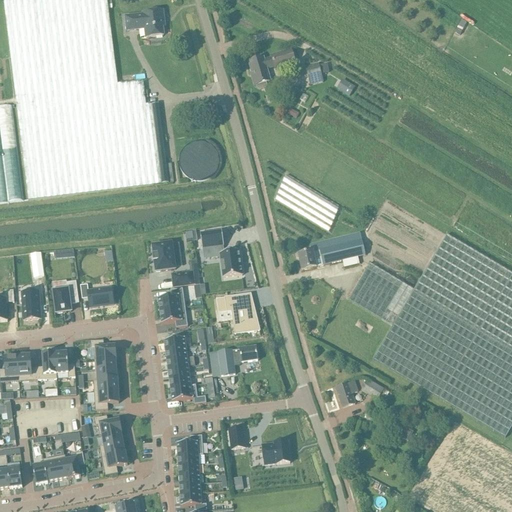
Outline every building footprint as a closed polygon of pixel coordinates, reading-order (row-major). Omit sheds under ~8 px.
[(25,0),(4,3),(11,60),(113,48),(107,0),(25,0)] [(143,16),(125,18),(127,32),(147,30),(148,39),(164,37),(162,23),(164,22),(163,12),(143,14),(143,16)] [(113,48),(11,60),(29,202),(168,185),(168,184),(174,183),(171,164),(166,165),(159,105),(149,106),(147,92),(144,92),(143,82),(117,85),(113,48)] [(263,59),(249,63),(252,74),(250,74),(254,87),(256,87),(256,86),(257,90),(260,91),(267,89),(267,87),(266,83),(270,82),(267,71),(274,69),(274,72),(296,65),(292,50),(270,57),(271,59),(264,60),(263,59)] [(318,65),(305,68),(309,80),(322,77),(321,75),(329,73),(327,65),(319,67),(318,65)] [(344,80),(338,89),(351,97),(356,88),(344,80)] [(0,204),(23,202),(13,106),(0,107),(0,204)] [(218,162),(218,158),(218,154),(217,150),(215,147),(213,144),(210,142),(207,140),(204,139),(200,138),(196,139),(193,139),(189,141),(186,143),(184,146),(182,150),(180,153),(180,157),(180,160),(181,164),(182,167),(185,170),(188,173),(191,175),(194,176),(198,177),(201,177),(205,176),(209,174),(212,172),(214,169),(216,165),(218,162)] [(511,252),(456,221),(452,227),(511,260),(511,252)] [(222,232),(200,235),(202,250),(214,248),(215,259),(221,258),(223,280),(242,277),(239,252),(223,255),(222,247),(224,247),(222,232)] [(312,253),(298,256),(302,272),(316,268),(315,261),(321,259),(323,267),(343,262),(344,269),(359,265),(357,259),(365,257),(360,234),(311,246),(312,253)] [(511,274),(446,236),(417,286),(511,342),(511,274)] [(154,257),(152,257),(153,264),(155,264),(156,273),(175,271),(172,245),(152,248),(154,257)] [(400,266),(377,252),(373,257),(397,271),(400,266)] [(44,279),(41,255),(31,256),(34,280),(44,279)] [(392,327),(373,361),(505,439),(511,427),(511,342),(417,286),(413,291),(369,265),(348,301),(392,327)] [(193,273),(172,276),(174,289),(195,286),(193,273)] [(67,289),(53,291),(56,315),(71,313),(70,305),(79,304),(76,283),(67,284),(67,289)] [(88,286),(80,287),(82,301),(89,300),(90,309),(114,306),(111,290),(88,293),(88,286)] [(172,298),(158,300),(160,313),(185,309),(183,290),(171,292),(172,298)] [(5,299),(0,299),(0,323),(8,323),(7,304),(15,303),(14,291),(5,292),(5,299)] [(39,293),(22,294),(24,322),(41,320),(39,293)] [(251,296),(216,301),(218,316),(232,314),(235,336),(260,333),(254,308),(253,308),(251,296)] [(185,309),(160,313),(162,325),(161,325),(161,326),(175,324),(176,330),(188,328),(185,309)] [(211,329),(206,330),(208,346),(216,345),(216,342),(213,342),(211,329)] [(185,340),(184,334),(168,336),(169,342),(185,340)] [(185,340),(164,343),(165,352),(186,350),(185,340)] [(104,342),(91,343),(91,350),(94,350),(94,361),(115,360),(116,360),(115,348),(104,349),(104,342)] [(218,354),(210,355),(213,379),(221,378),(236,376),(234,366),(242,365),(242,364),(258,362),(256,349),(240,351),(232,352),(218,354)] [(186,350),(165,352),(167,362),(187,359),(186,350)] [(55,355),(56,376),(57,376),(68,375),(68,380),(75,379),(75,366),(68,367),(67,354),(55,355)] [(43,369),(37,369),(38,382),(57,381),(57,376),(56,376),(55,355),(42,355),(43,369)] [(20,358),(18,358),(19,383),(38,382),(37,369),(31,370),(30,358),(27,358),(27,356),(20,357),(20,358)] [(6,371),(0,371),(0,380),(0,385),(19,383),(18,358),(5,359),(6,371)] [(187,359),(167,362),(168,372),(189,369),(187,359)] [(115,360),(94,361),(95,373),(97,372),(116,371),(115,360)] [(189,369),(168,372),(169,381),(190,378),(189,369)] [(116,371),(97,372),(98,382),(98,383),(117,381),(116,371)] [(190,378),(169,381),(170,391),(191,388),(191,387),(190,378)] [(98,382),(93,382),(94,394),(118,393),(117,381),(98,383),(98,382)] [(368,381),(361,392),(377,402),(380,396),(386,399),(389,395),(384,391),(384,390),(368,381)] [(355,383),(336,390),(342,410),(355,405),(352,395),(358,393),(355,383)] [(191,388),(170,391),(172,403),(194,401),(194,406),(206,405),(205,398),(198,399),(196,387),(191,387),(191,388)] [(59,398),(58,390),(46,390),(47,399),(59,398)] [(41,399),(41,391),(27,392),(28,400),(41,399)] [(118,393),(94,394),(95,413),(108,412),(108,405),(119,405),(118,393)] [(107,418),(94,420),(96,427),(98,427),(100,438),(102,438),(102,437),(121,434),(119,422),(108,424),(107,418)] [(243,430),(229,432),(231,451),(245,450),(243,430)] [(121,434),(102,437),(102,438),(104,447),(104,448),(123,444),(121,434)] [(190,444),(176,445),(176,446),(177,446),(178,458),(198,457),(199,457),(203,457),(202,437),(190,438),(190,444)] [(104,447),(100,448),(102,459),(125,455),(125,454),(123,444),(104,448),(104,447)] [(274,446),(262,447),(265,467),(277,466),(290,465),(287,444),(274,445),(274,446)] [(66,462),(69,480),(68,480),(69,481),(81,479),(79,468),(85,467),(83,454),(76,455),(76,460),(66,462)] [(125,455),(102,459),(105,477),(118,475),(117,469),(127,467),(125,454),(125,455)] [(65,457),(54,459),(58,482),(68,480),(69,480),(66,462),(65,457)] [(198,457),(178,458),(178,468),(199,466),(199,457),(198,457)] [(54,459),(43,461),(44,466),(48,484),(58,482),(54,459)] [(44,466),(33,468),(36,487),(48,485),(48,484),(44,466)] [(199,466),(178,468),(179,477),(200,476),(199,466)] [(20,470),(8,472),(10,490),(10,491),(22,489),(20,470)] [(8,472),(0,472),(0,491),(10,490),(8,472)] [(200,476),(179,477),(180,487),(200,486),(200,476)] [(200,486),(180,487),(180,497),(201,495),(200,486)] [(201,495),(180,497),(181,508),(180,508),(181,508),(195,507),(194,511),(206,511),(207,506),(202,506),(201,495)]
